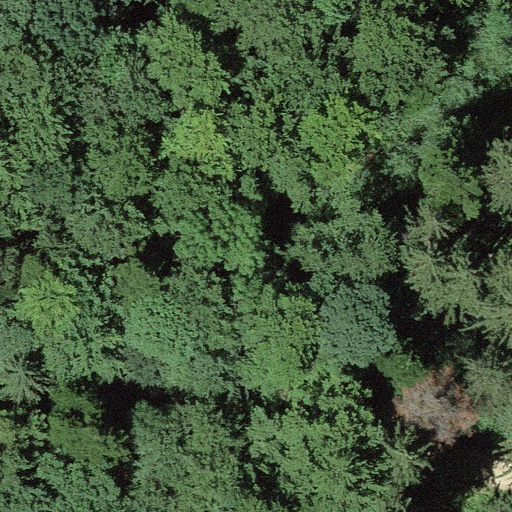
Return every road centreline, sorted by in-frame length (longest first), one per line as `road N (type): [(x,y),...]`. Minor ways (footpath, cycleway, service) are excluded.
road 1 (track): [(511,127),(205,209),(0,241)]
road 2 (track): [(0,362),(55,364),(511,468)]
